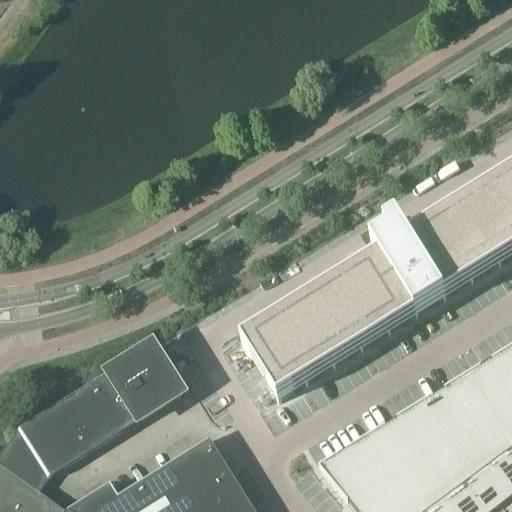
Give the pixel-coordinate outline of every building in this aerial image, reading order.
[(384,269),(259,346),(294,402),(511,266),(511,189),(414,250),(384,269)] [(179,401),(149,353),(148,353),(109,378),(139,427),(179,401)] [(338,462),(319,473),(349,508),(352,511),(511,511),(511,353),(493,366),(493,367),(482,374),(481,373),(445,395),(446,396),(434,403),(434,402),(398,425),(398,426),(386,433),(386,432),(350,454),(350,455),(339,462),(338,462)] [(96,454),(139,427),(109,378),(65,405),(96,454)] [(96,454),(65,405),(22,432),(52,481),(96,454)] [(16,436),(0,459),(0,470),(37,498),(46,485),(52,481),(22,432),(16,436)] [(107,490),(71,511),(210,511),(238,495),(206,445),(205,445),(205,446),(115,502),(107,490)] [(57,511),(37,498),(0,470),(0,511),(57,511)] [(248,511),(238,495),(210,511),(248,511)]
